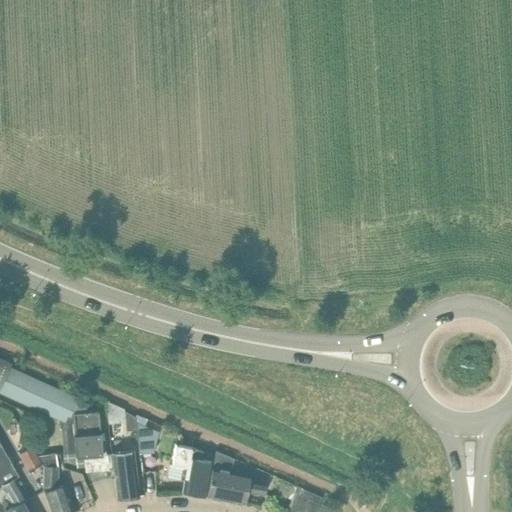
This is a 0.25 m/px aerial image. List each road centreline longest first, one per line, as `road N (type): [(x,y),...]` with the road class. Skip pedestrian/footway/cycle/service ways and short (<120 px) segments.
road 1 (secondary): [(317,352),(113,306),(0,261)]
road 2 (secondary): [(511,323),(481,305),(460,304),(421,324),(410,343)]
